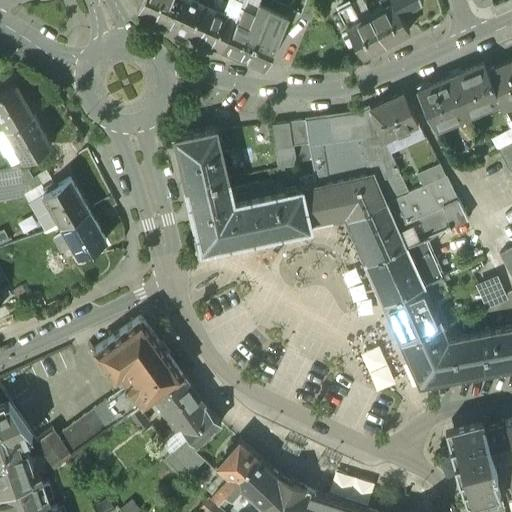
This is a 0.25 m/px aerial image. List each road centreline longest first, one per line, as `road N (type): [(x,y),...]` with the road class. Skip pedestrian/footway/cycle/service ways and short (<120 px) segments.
road 1 (residential): [(473,39),(347,87),(272,89),(155,74)]
road 2 (residential): [(172,284),(208,357),(237,383),(399,460)]
road 3 (residential): [(0,359),(172,284)]
road 4 (residential): [(129,119),(172,284)]
road 5 (residential): [(399,460),(433,417),(511,400)]
